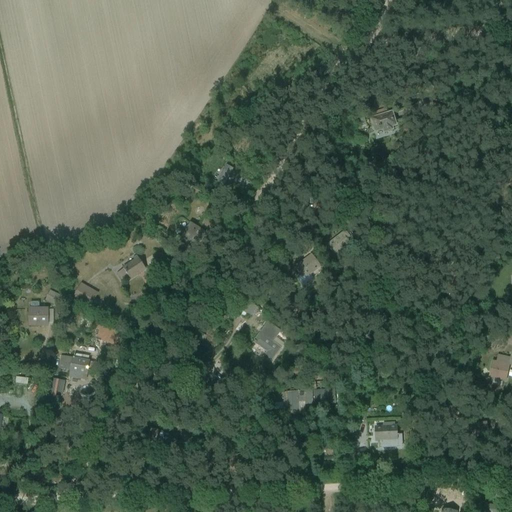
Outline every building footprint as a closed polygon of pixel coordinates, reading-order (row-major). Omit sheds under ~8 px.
[(362,126),(386,142),(400,121),(376,105),(362,126)] [(202,201),(194,205),(200,215),(208,211),(202,201)] [(181,235),(195,243),(203,229),(189,221),(181,235)] [(337,251),(360,251),(360,234),(338,234),(337,251)] [(302,291),(323,273),(308,255),(287,274),(302,291)] [(126,283),(145,271),(137,258),(118,271),(126,283)] [(69,298),(92,311),(101,295),(78,283),(69,298)] [(26,325),(47,326),(48,309),(26,308),(26,325)] [(247,347),(268,362),(287,336),(265,321),(247,347)] [(56,371),(87,373),(88,356),(57,354),(56,371)] [(487,380),(511,381),(511,362),(488,362),(487,380)] [(62,387),(58,386),(56,399),(71,400),(73,381),(62,380),(62,387)] [(285,421),(305,420),(303,392),(283,393),(285,421)] [(467,442),(490,441),(489,422),(467,422),(467,442)] [(375,449),(402,448),(401,426),(374,427),(375,449)]
